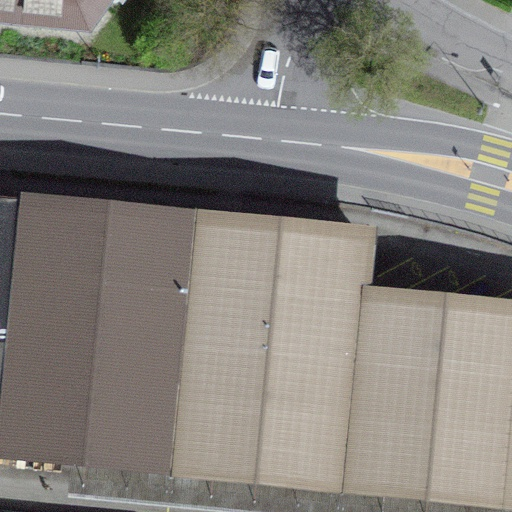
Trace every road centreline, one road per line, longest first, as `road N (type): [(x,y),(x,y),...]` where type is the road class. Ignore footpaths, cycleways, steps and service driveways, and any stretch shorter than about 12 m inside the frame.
road 1 (primary): [(0,114),(275,140)]
road 2 (primary): [(275,140),(387,157),(511,198)]
road 3 (residential): [(308,0),(275,140)]
road 4 (residential): [(511,61),(398,0)]
